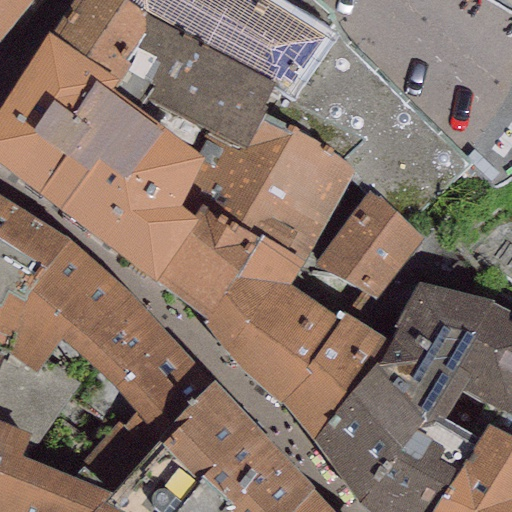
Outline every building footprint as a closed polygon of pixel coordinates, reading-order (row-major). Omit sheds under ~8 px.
[(0,0),(0,61),(45,0),(0,0)] [(262,122),(274,102),(104,0),(78,0),(47,52),(177,130),(180,125),(239,160),(262,122)] [(104,0),(274,102),(288,106),(326,50),(249,0),(104,0)] [(177,130),(47,52),(0,123),(0,179),(155,301),(159,294),(199,231),(179,220),(205,173),(170,146),(177,130)] [(355,178),(262,122),(239,160),(208,218),(259,251),(262,246),(303,272),(355,178)] [(0,349),(7,353),(28,304),(70,243),(0,200),(0,349)] [(423,250),(367,200),(295,299),(341,330),(344,324),(358,331),(423,250)] [(159,294),(210,327),(259,251),(208,218),(199,231),(159,294)] [(155,319),(70,243),(28,304),(7,353),(36,376),(62,343),(113,388),(159,447),(213,388),(155,319)] [(262,246),(259,251),(210,327),(205,334),(226,364),(280,415),(341,330),(295,299),(289,295),(303,272),(262,246)] [(511,324),(490,313),(415,294),(386,347),(311,450),(354,511),(440,511),(486,437),(500,444),(511,422),(511,324)] [(386,347),(373,340),(358,331),(344,324),(341,330),(280,415),(306,444),(311,450),(386,347)] [(293,511),(314,486),(213,388),(159,447),(113,498),(100,511),(293,511)] [(0,425),(0,511),(100,511),(113,498),(22,462),(31,439),(0,425)] [(511,511),(511,450),(500,444),(486,437),(440,511),(511,511)] [(334,511),(314,486),(293,511),(334,511)]
